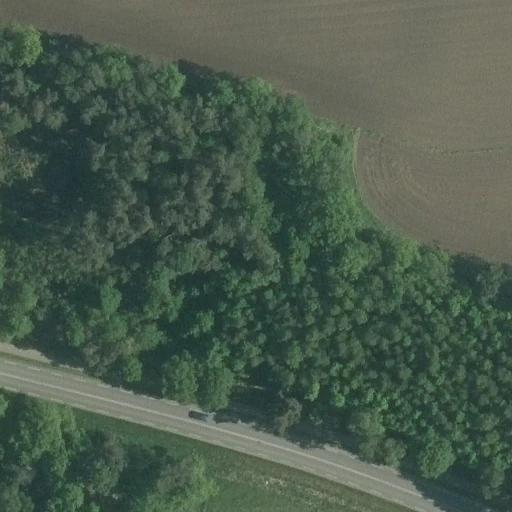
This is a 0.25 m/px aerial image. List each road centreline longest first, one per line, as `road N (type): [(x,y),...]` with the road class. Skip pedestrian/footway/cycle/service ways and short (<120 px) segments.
road 1 (primary): [(459,511),(224,431),(0,374)]
road 2 (track): [(0,451),(50,469),(114,511)]
